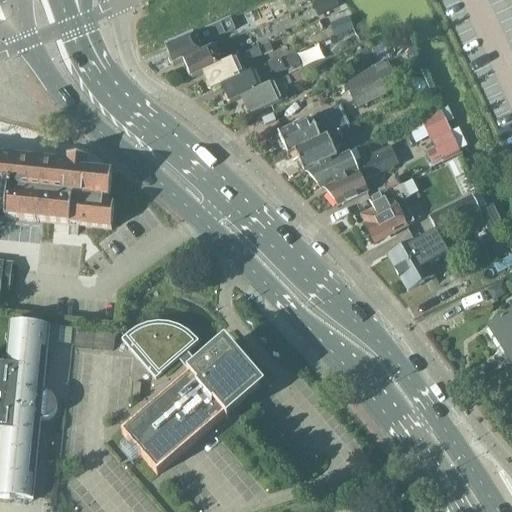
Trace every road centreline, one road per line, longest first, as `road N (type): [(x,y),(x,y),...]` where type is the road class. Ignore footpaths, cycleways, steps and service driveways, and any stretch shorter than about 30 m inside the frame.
road 1 (tertiary): [(498,511),(387,351),(227,196)]
road 2 (tertiary): [(198,219),(327,346),(457,511)]
road 3 (tertiary): [(16,0),(61,90),(198,219)]
road 4 (tertiary): [(227,196),(133,114),(80,49)]
road 5 (unclassified): [(198,219),(105,285),(27,284)]
